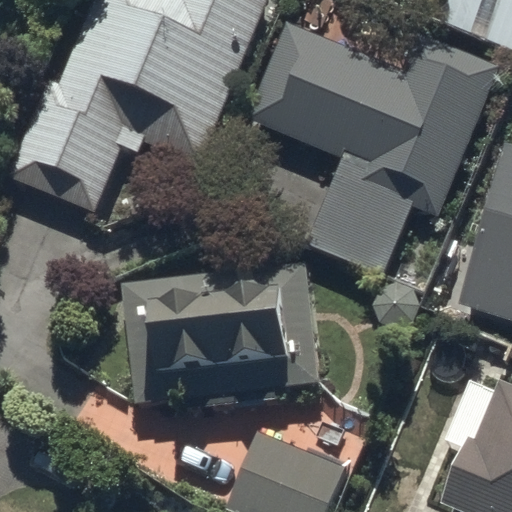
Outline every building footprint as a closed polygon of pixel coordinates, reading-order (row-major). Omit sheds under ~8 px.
[(208,178),(278,5),(265,0),(87,0),(11,190),(100,226),(125,163),(144,171),(150,155),(208,178)] [(511,0),(446,0),(439,20),(511,49),(511,0)] [(396,83),(287,38),(248,134),(346,174),(311,259),(389,292),(419,218),(444,229),(503,86),(411,48),(396,83)] [(511,164),(507,163),(456,324),(511,341),(511,164)] [(313,284),(125,296),(135,417),(194,412),(195,429),(281,421),(280,408),(323,405),(313,284)] [(511,511),(511,423),(504,420),(464,511),(511,511)] [(336,511),(348,486),(261,449),(232,511),(336,511)]
